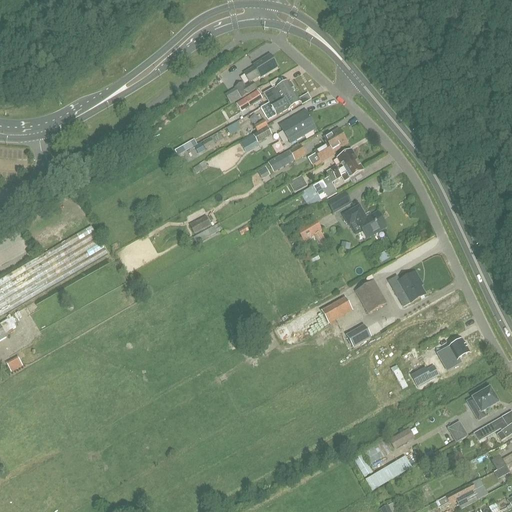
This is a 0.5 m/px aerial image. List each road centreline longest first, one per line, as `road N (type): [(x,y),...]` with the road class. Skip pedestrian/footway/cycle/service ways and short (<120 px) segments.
road 1 (residential): [(511,371),(415,181),(337,94)]
road 2 (secondary): [(511,335),(434,178),(356,78)]
road 3 (secondary): [(259,3),(198,20),(104,100)]
road 4 (secondary): [(104,100),(216,32),(263,23)]
